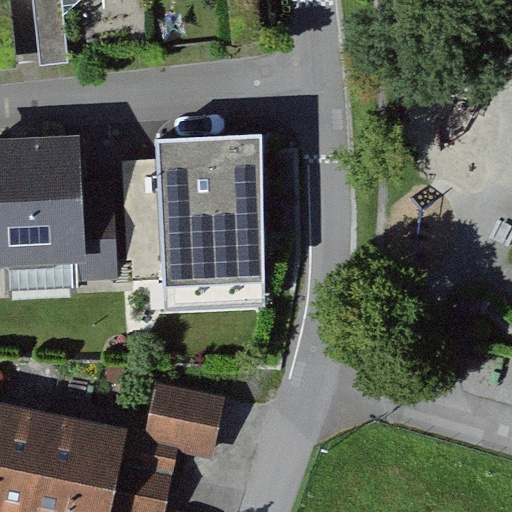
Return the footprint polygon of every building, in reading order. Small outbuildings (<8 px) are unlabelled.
[(271,142),(171,146),(177,302),(277,298),(271,142)] [(95,145),(0,152),(0,260),(32,258),(34,289),(136,281),(129,189),(99,192),(95,145)] [(438,318),(422,366),(472,382),(488,334),(438,318)] [(239,398),(168,383),(155,443),(227,458),(239,398)] [(122,511),(140,427),(0,398),(0,511),(122,511)]
